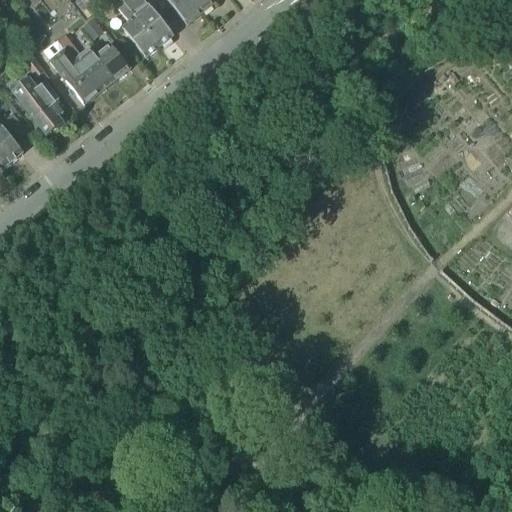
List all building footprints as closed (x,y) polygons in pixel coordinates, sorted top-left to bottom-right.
[(98,0),(105,8),(115,0),(98,0)] [(116,0),(160,52),(173,42),(148,12),(138,0),(116,0)] [(163,0),(186,29),(200,19),(184,0),(163,0)] [(184,0),(200,19),(213,8),(207,0),(184,0)] [(146,64),(160,52),(123,8),(116,14),(128,29),(121,34),(146,64)] [(82,31),(92,44),(103,35),(93,22),(82,31)] [(64,53),(73,65),(80,59),(65,39),(57,45),(62,50),(64,53)] [(94,62),(113,86),(130,73),(111,49),(94,62)] [(47,62),(84,109),(99,97),(80,73),(74,66),(73,65),(64,53),(62,50),(47,62)] [(80,73),(99,97),(113,86),(94,62),(88,54),(74,66),(80,73)] [(27,70),(36,81),(44,75),(35,64),(27,70)] [(29,83),(26,79),(9,92),(12,96),(11,97),(20,108),(46,141),(61,129),(56,123),(61,119),(53,108),(59,104),(46,88),(39,93),(30,83),(29,83)] [(0,168),(3,173),(22,158),(0,129),(0,168)]
